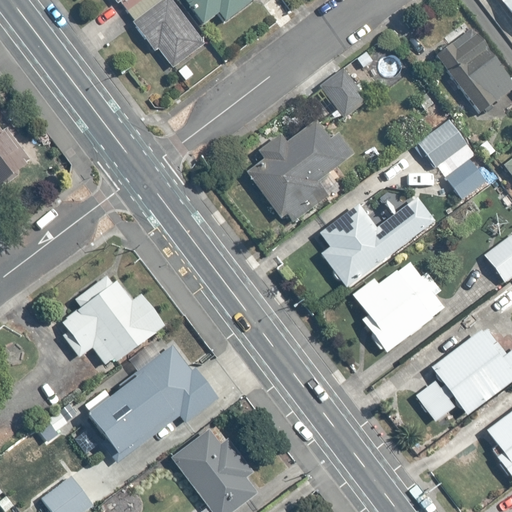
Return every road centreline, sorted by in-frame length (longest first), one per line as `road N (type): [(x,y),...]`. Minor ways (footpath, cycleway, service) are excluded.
road 1 (secondary): [(141,173),(398,511)]
road 2 (residential): [(141,173),(366,0)]
road 3 (secondary): [(10,0),(141,173)]
road 4 (residential): [(0,279),(141,173)]
